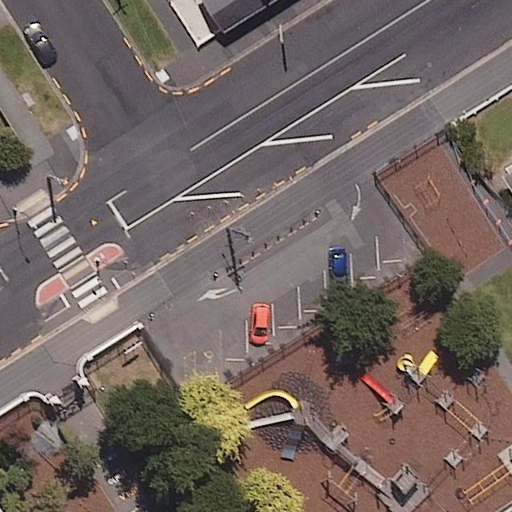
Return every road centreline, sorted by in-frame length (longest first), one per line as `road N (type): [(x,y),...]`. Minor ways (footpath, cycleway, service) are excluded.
road 1 (tertiary): [(168,163),(427,0)]
road 2 (tertiary): [(0,270),(168,163)]
road 3 (residential): [(60,0),(168,163)]
